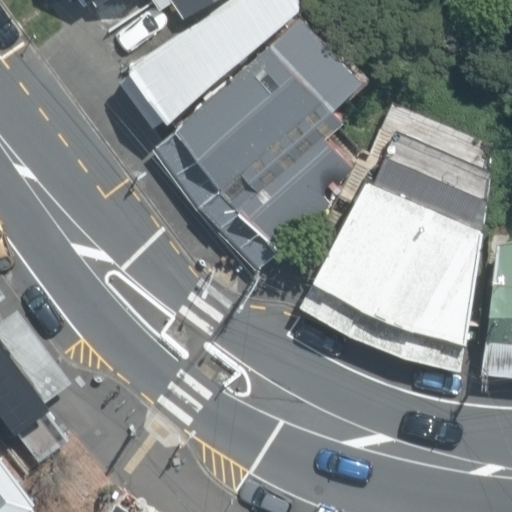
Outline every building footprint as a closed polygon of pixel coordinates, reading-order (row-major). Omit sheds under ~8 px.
[(200,0),(132,54),(168,106),(273,0),(200,0)] [(177,0),(144,0),(154,15),(177,0)] [(363,72),(292,4),(176,116),(219,181),(277,251),(350,158),(318,122),(363,72)] [(484,232),(364,182),(312,284),(362,312),(412,334),(466,347),(484,232)] [(511,242),(497,244),(486,344),(511,346),(511,242)] [(45,407),(0,345),(0,511),(15,511),(43,493),(2,438),(45,407)]
